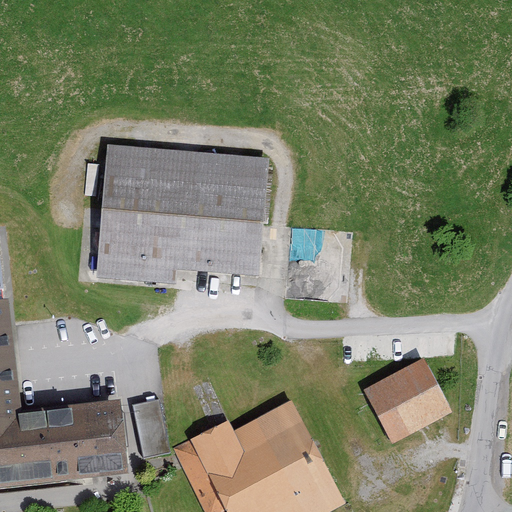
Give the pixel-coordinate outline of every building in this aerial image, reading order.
[(272,161),(110,149),(101,283),(179,288),(180,274),(264,280),(272,161)] [(0,491),(135,475),(126,403),(28,415),(14,303),(0,305),(0,295),(12,294),(6,240),(0,240),(0,491)] [(455,414),(430,363),(371,392),(395,443),(455,414)] [(160,404),(135,408),(145,460),(170,455),(160,404)] [(341,511),(348,509),(296,405),(238,434),(233,423),(176,452),(206,511),(227,511),(228,511),(341,511)]
